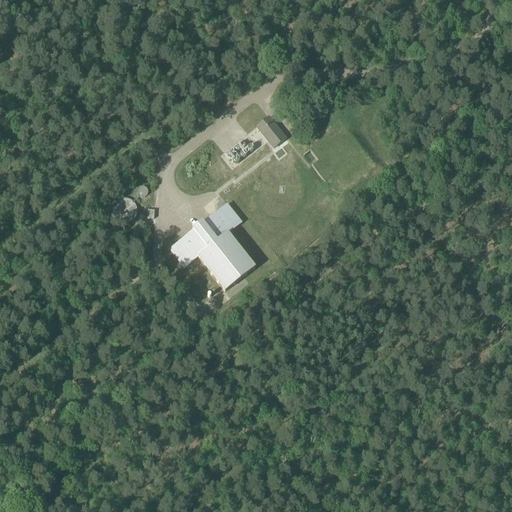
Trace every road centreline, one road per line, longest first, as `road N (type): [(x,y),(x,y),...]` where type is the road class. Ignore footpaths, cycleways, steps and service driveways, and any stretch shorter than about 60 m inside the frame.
road 1 (track): [(161,258),(0,388)]
road 2 (track): [(185,511),(281,429),(236,368)]
